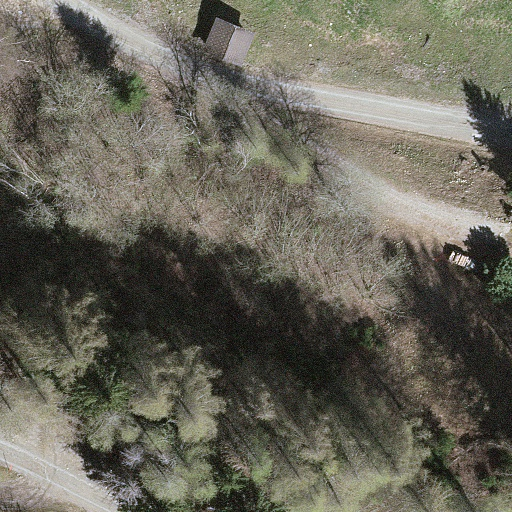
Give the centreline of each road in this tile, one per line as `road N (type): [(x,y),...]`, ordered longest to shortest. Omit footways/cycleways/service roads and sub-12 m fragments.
road 1 (track): [(511,131),(155,69),(62,0)]
road 2 (track): [(0,455),(107,511)]
